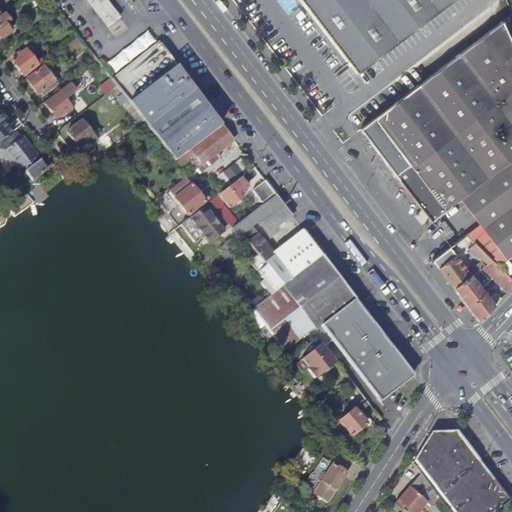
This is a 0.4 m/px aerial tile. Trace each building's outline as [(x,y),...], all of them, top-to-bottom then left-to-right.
[(86,0),(108,27),(121,17),(107,0),(86,0)] [(299,0),(356,73),(451,0),(299,0)] [(3,14),(0,16),(0,36),(0,37),(2,39),(11,32),(6,25),(8,23),(6,21),(7,18),(4,15),(3,14)] [(446,210),(445,209),(460,198),(511,175),(511,44),(502,21),(361,129),(431,221),(446,210)] [(176,65),(158,41),(111,79),(117,86),(129,102),(176,65)] [(36,62),(26,50),(11,60),(23,76),(38,65),(42,62),(40,59),(36,62)] [(189,82),(176,65),(129,102),(145,123),(147,126),(195,89),(189,82)] [(43,95),(55,86),(53,83),(55,81),(43,66),(26,79),(37,95),(41,92),(43,95)] [(45,104),(56,119),(65,112),(67,114),(72,109),(65,99),(76,91),(71,85),(45,104)] [(222,124),(195,89),(147,126),(174,160),(176,160),(222,124)] [(0,142),(12,133),(3,122),(6,120),(1,113),(0,113),(0,142)] [(95,141),(80,122),(66,132),(78,147),(80,146),(82,148),(88,143),(90,145),(95,141)] [(233,140),(222,124),(176,160),(184,170),(189,166),(193,171),(196,169),(199,173),(220,156),(217,153),(233,140)] [(0,144),(0,153),(3,157),(4,159),(9,155),(6,151),(21,139),(16,132),(0,144)] [(22,138),(21,139),(6,151),(9,155),(4,159),(3,157),(2,159),(1,163),(2,167),(3,170),(6,174),(17,166),(19,168),(23,166),(26,169),(25,171),(25,172),(32,180),(47,170),(22,138)] [(227,188),(241,178),(249,171),(241,160),(218,178),(227,188)] [(511,175),(460,198),(480,224),(467,235),(495,262),(503,255),(506,259),(511,253),(511,175)] [(172,196),(174,198),(177,202),(187,215),(205,202),(191,185),(186,178),(169,192),(172,196)] [(227,188),(219,194),(229,208),(241,199),(238,195),(248,186),(241,178),(227,188)] [(274,192),(264,180),(252,189),(262,201),(274,192)] [(279,199),(276,195),(259,208),(261,212),(279,199)] [(173,205),(177,202),(174,198),(172,196),(168,199),(173,205)] [(280,201),(279,199),(261,212),(234,232),(239,239),(239,238),(252,228),(260,222),(267,231),(291,214),(280,201)] [(222,217),(210,201),(206,204),(211,210),(208,213),(215,222),(222,217)] [(234,232),(261,212),(259,208),(232,229),(234,232)] [(218,225),(215,222),(208,213),(207,212),(202,216),(198,212),(191,218),(197,224),(199,223),(206,233),(204,235),(210,242),(217,236),(214,232),(219,228),(217,226),(218,225)] [(248,262),(257,272),(276,257),(272,252),(252,228),(239,238),(245,245),(247,243),(257,255),(248,262)] [(322,255),(302,230),(272,252),(276,257),(283,266),(287,262),(297,275),(322,255)] [(474,242),(466,235),(460,240),(467,249),(474,242)] [(432,261),(454,289),(478,270),(480,268),(492,259),(484,252),(474,242),(467,249),(480,261),(476,265),(474,263),(466,269),(450,248),(432,261)] [(327,262),(322,255),(297,275),(277,290),(274,292),(239,318),(244,325),(272,361),(313,329),(314,330),(355,299),(327,262)] [(277,290),(297,275),(287,262),(283,266),(276,257),(257,272),(274,292),(277,290)] [(507,293),(511,287),(511,279),(507,275),(494,262),(492,259),(480,268),(496,284),(497,283),(507,293)] [(479,321),(500,299),(496,294),(489,299),(475,282),(483,276),(478,270),(454,289),(479,321)] [(336,362),(322,343),(302,359),(309,368),(307,369),(314,378),(316,377),(317,377),(336,362)] [(354,408),(339,421),(352,436),(367,423),(354,408)] [(456,431),(431,432),(414,460),(454,511),(494,511),(509,499),(456,431)] [(333,464),(315,490),(330,500),(345,476),(343,474),(344,471),(333,464)] [(436,492),(422,474),(410,488),(426,503),(436,492)] [(417,511),(426,503),(410,488),(395,505),(402,511),(417,511)]
